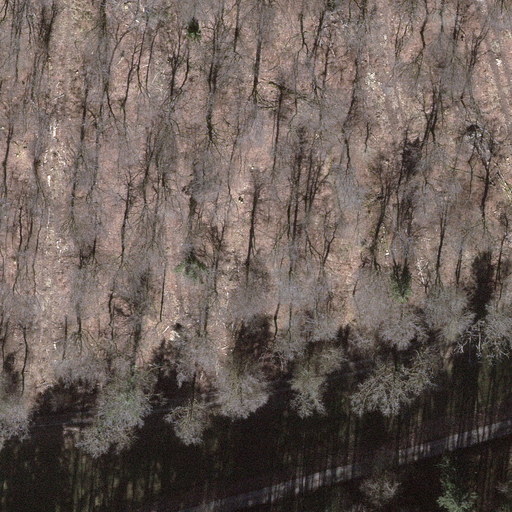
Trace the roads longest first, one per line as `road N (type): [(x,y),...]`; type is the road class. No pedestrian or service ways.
road 1 (track): [(511,313),(392,359),(214,399),(0,428)]
road 2 (track): [(511,426),(195,511)]
